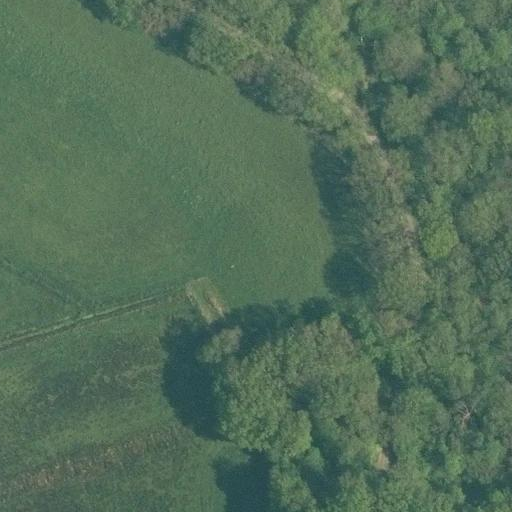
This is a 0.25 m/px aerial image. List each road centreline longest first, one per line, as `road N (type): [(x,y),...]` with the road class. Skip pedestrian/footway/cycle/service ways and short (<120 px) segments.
road 1 (track): [(348,112),(382,156),(411,235),(417,320),(380,511)]
road 2 (track): [(348,112),(175,0)]
road 3 (track): [(511,80),(423,87),(348,112)]
road 4 (track): [(406,366),(254,432)]
road 5 (track): [(381,501),(288,419)]
